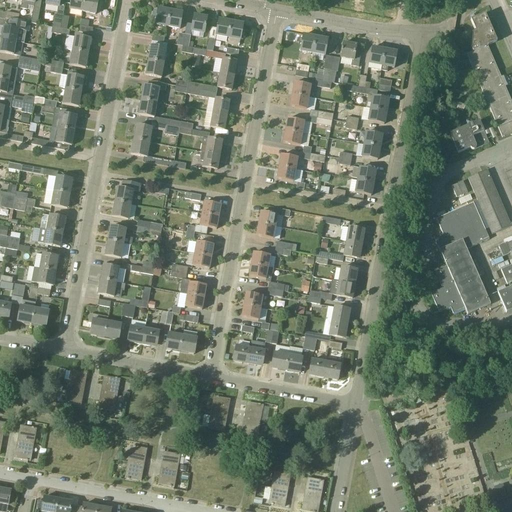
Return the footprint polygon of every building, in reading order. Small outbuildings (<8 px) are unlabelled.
[(27,11),(27,6),(34,7),(31,24),(37,25),(41,0),(22,0),(22,2),(20,10),(27,11)] [(61,29),(63,17),(66,3),(65,3),(60,2),(60,0),(46,0),(46,6),(45,12),(57,14),(57,16),(55,15),(52,28),(61,29)] [(83,13),(84,0),(71,0),(70,10),(83,13)] [(98,0),(84,0),(83,13),(95,15),(98,0)] [(170,12),(157,9),(157,11),(152,10),(150,23),(155,24),(155,25),(167,27),(170,12)] [(183,14),(170,12),(167,27),(180,30),(183,14)] [(20,15),(16,15),(6,13),(5,19),(19,22),(20,15)] [(511,103),(487,46),(496,42),(484,15),(470,21),(475,33),(473,34),(471,49),(473,53),(467,55),(503,138),(511,134),(511,103)] [(194,16),(191,32),(204,34),(207,18),(194,16)] [(9,20),(8,28),(4,27),(1,40),(16,43),(23,44),(24,44),(26,32),(29,32),(31,24),(9,20)] [(231,23),(218,20),(215,36),(228,38),(231,23)] [(244,25),(231,23),(228,38),(241,41),(244,25)] [(93,29),(83,27),(80,26),(79,33),(92,35),(93,29)] [(69,37),(70,31),(67,31),(61,29),(52,28),(48,27),(46,36),(51,36),(51,34),(69,37)] [(185,35),(179,34),(177,46),(183,47),(185,35)] [(190,36),(185,35),(183,47),(189,48),(190,43),(191,37),(190,37),(190,36)] [(152,42),(163,44),(164,38),(153,36),(152,42)] [(315,38),(303,36),(300,52),(313,54),(315,38)] [(91,40),(75,37),(73,52),(88,54),(91,40)] [(315,38),(313,54),(325,56),(328,40),(315,38)] [(0,47),(0,53),(14,56),(16,43),(1,40),(0,47)] [(215,41),(209,40),(207,52),(213,53),(215,41)] [(361,54),(355,53),(356,46),(343,43),(342,50),(341,59),(352,61),(351,67),(358,68),(361,54)] [(164,64),(167,50),(151,47),(148,62),(164,64)] [(193,55),(194,49),(189,48),(183,47),(182,53),(193,55)] [(384,51),(372,48),(368,69),(381,71),(382,66),(384,51)] [(194,49),(193,55),(205,58),(207,52),(194,49)] [(239,51),(229,49),(227,49),(226,55),(238,57),(239,51)] [(384,51),(382,66),(394,69),(397,53),(384,51)] [(88,54),(73,52),(70,66),(86,69),(88,54)] [(20,57),(18,63),(30,66),(32,60),(20,57)] [(237,63),(215,59),(213,73),(220,74),(234,77),(237,63)] [(164,64),(148,62),(145,76),(161,79),(164,64)] [(18,63),(17,69),(29,71),(30,66),(18,63)] [(0,80),(9,82),(11,69),(0,66),(0,80)] [(51,68),(50,73),(62,76),(63,70),(51,68)] [(322,82),(329,83),(331,71),(324,70),(323,77),(322,82)] [(308,73),(304,72),(296,71),(295,77),(308,79),(308,73)] [(220,74),(217,88),(218,89),(232,91),(234,77),(220,74)] [(322,82),(323,77),(317,76),(316,76),(316,75),(309,74),(308,79),(315,80),(315,81),(316,81),(322,82)] [(66,90),(81,93),(83,84),(86,84),(87,79),(84,79),(68,76),(66,90)] [(366,83),(367,77),(360,76),(358,88),(369,90),(370,84),(366,83)] [(341,77),(339,84),(347,86),(348,78),(341,77)] [(9,82),(0,80),(0,93),(6,95),(9,82)] [(315,87),(330,90),(331,84),(329,83),(322,82),(316,81),(315,87)] [(311,86),(294,83),(292,95),(309,99),(311,86)] [(391,88),(389,88),(379,86),(378,92),(390,94),(391,88)] [(157,104),(159,90),(147,87),(143,87),(141,101),(157,104)] [(187,89),(175,87),(174,93),(186,95),(187,89)] [(358,88),(352,87),(351,93),(368,96),(369,90),(358,88)] [(186,95),(206,99),(207,92),(199,91),(187,89),(186,95)] [(81,93),(66,90),(63,105),(78,108),(81,93)] [(309,99),(292,95),(290,108),(307,110),(309,99)] [(24,98),(13,96),(12,101),(24,104),(33,106),(34,98),(25,96),(24,98)] [(389,100),(372,97),(370,110),(386,112),(389,100)] [(215,100),(212,114),(227,117),(230,103),(216,100),(215,100)] [(24,104),(12,101),(10,108),(22,110),(24,104)] [(57,103),(45,101),(44,107),(56,109),(57,103)] [(141,101),(138,116),(153,118),(154,118),(157,104),(141,101)] [(33,106),(24,104),(22,110),(21,113),(32,115),(33,106)] [(386,112),(370,110),(368,122),(384,125),(386,112)] [(333,115),(310,111),(309,117),(332,121),(333,115)] [(224,131),(227,117),(212,114),(206,113),(204,127),(224,131)] [(28,125),(30,116),(24,115),(21,114),(20,124),(28,125)] [(77,118),(71,117),(61,115),(58,129),(74,132),(77,118)] [(332,121),(309,117),(308,124),(331,128),(332,121)] [(346,124),(358,126),(359,120),(347,118),(346,124)] [(304,123),(287,119),(285,132),(302,135),(304,123)] [(0,139),(16,143),(18,137),(7,135),(9,122),(8,122),(2,120),(0,120),(0,139)] [(168,127),(180,129),(181,123),(169,121),(168,127)] [(480,122),(450,135),(459,154),(471,149),(472,150),(473,151),(474,151),(490,144),(480,122)] [(192,131),(193,125),(181,123),(180,129),(192,131)] [(358,126),(346,124),(345,130),(357,132),(358,126)] [(152,129),(136,126),(133,141),(149,144),(152,129)] [(178,138),(179,134),(180,129),(168,127),(166,127),(165,135),(178,138)] [(58,129),(55,144),(71,147),(74,132),(58,129)] [(179,134),(200,138),(201,133),(192,131),(180,129),(179,134)] [(302,135),(285,132),(283,144),(300,147),(302,135)] [(382,135),(366,133),(365,139),(364,145),(380,148),(382,135)] [(209,140),(207,139),(206,145),(202,144),(200,153),(202,153),(220,157),(222,142),(209,140)] [(49,143),(38,140),(37,146),(48,148),(49,143)] [(131,155),(144,158),(146,158),(149,144),(133,141),(131,155)] [(364,145),(362,158),(377,161),(380,148),(364,145)] [(200,161),(204,162),(203,168),(217,170),(220,157),(202,153),(200,161)] [(302,154),(301,160),(324,164),(325,157),(313,155),(310,155),(302,154)] [(279,168),(295,171),(298,159),(281,156),(279,168)] [(174,162),(172,168),(185,171),(186,165),(174,162)] [(9,164),(8,169),(20,172),(21,166),(9,164)] [(315,164),(313,173),(320,174),(322,165),(315,164)] [(324,172),(334,173),(335,166),(325,164),(324,172)] [(33,168),(21,166),(20,172),(32,174),(33,168)] [(295,171),(279,168),(276,180),(293,183),(295,171)] [(351,178),(358,180),(357,181),(373,184),(375,171),(359,168),(359,169),(353,168),(351,178)] [(511,227),(486,172),(468,179),(492,235),(511,227)] [(72,180),(56,178),(54,192),(70,195),(72,180)] [(357,182),(355,193),(355,194),(371,197),(373,184),(357,181),(357,182)] [(115,203),(131,206),(135,184),(123,182),(121,189),(117,189),(115,203)] [(463,182),(452,187),(456,198),(468,193),(463,182)] [(8,185),(7,194),(16,195),(16,193),(17,187),(15,187),(11,186),(8,185)] [(169,190),(157,188),(156,194),(168,196),(169,190)] [(346,192),(334,190),(333,196),(344,198),(346,192)] [(0,202),(2,203),(14,205),(16,195),(7,194),(0,192),(0,202)] [(54,192),(51,207),(67,209),(70,195),(54,192)] [(14,205),(26,207),(28,195),(16,193),(16,195),(14,205)] [(201,196),(186,193),(185,200),(200,202),(201,196)] [(461,204),(472,200),(470,195),(459,199),(461,204)] [(14,205),(2,203),(1,209),(13,211),(14,205)] [(131,206),(115,203),(112,218),(128,221),(131,206)] [(221,206),(204,203),(202,215),(219,218),(221,206)] [(489,240),(473,204),(436,220),(443,235),(434,239),(446,266),(434,271),(442,289),(431,294),(439,313),(451,308),(454,315),(465,310),(468,316),(491,306),(467,250),(489,240)] [(13,211),(25,213),(26,207),(14,205),(13,211)] [(258,225),(275,228),(278,216),(261,213),(258,225)] [(202,215),(200,227),(208,228),(216,230),(219,218),(202,215)] [(65,219),(49,216),(49,217),(43,216),(41,230),(47,231),(63,234),(65,219)] [(341,221),(323,218),(322,224),(339,227),(341,221)] [(149,229),(161,232),(162,226),(150,224),(149,229)] [(275,228),(258,225),(256,237),(273,240),(275,228)] [(195,228),(194,233),(206,235),(208,228),(200,227),(196,226),(195,228)] [(0,227),(0,233),(7,235),(8,228),(0,227)] [(126,230),(110,227),(107,242),(123,245),(132,246),(133,239),(124,238),(126,230)] [(38,243),(44,244),(44,245),(60,248),(63,234),(47,231),(41,230),(40,230),(33,229),(31,242),(38,243)] [(161,232),(149,229),(148,235),(160,238),(161,232)] [(363,237),(361,237),(362,231),(348,229),(346,243),(362,246),(363,237)] [(7,244),(19,246),(20,240),(8,238),(7,244)] [(107,242),(105,256),(121,259),(123,245),(107,242)] [(511,242),(506,245),(505,245),(504,245),(498,247),(503,257),(503,258),(509,255),(510,254),(511,253),(511,242)] [(214,246),(197,243),(194,255),(211,258),(214,246)] [(291,252),(295,253),(297,246),(292,245),(277,243),(275,249),(291,252)] [(346,243),(343,257),(357,259),(358,254),(360,254),(362,246),(346,243)] [(291,252),(275,249),(274,255),(290,258),(291,252)] [(329,254),(317,252),(316,258),(328,260),(329,254)] [(270,256),(253,253),(251,266),(268,269),(268,268),(270,256)] [(211,258),(194,255),(189,254),(186,265),(192,266),(192,267),(209,270),(211,258)] [(56,273),(58,258),(42,255),(39,269),(34,268),(34,269),(56,273)] [(503,258),(503,257),(492,262),(494,267),(505,263),(503,258)] [(172,272),(187,274),(188,268),(173,265),(172,272)] [(100,281),(116,284),(119,269),(103,266),(100,281)] [(153,276),(154,270),(142,268),(132,266),(131,272),(153,276)] [(266,280),(267,274),(273,275),(274,270),(274,269),(272,269),(268,268),(268,269),(251,266),(249,277),(266,280)] [(511,284),(511,266),(501,271),(508,286),(511,284)] [(34,269),(31,283),(37,283),(37,284),(51,287),(53,287),(56,273),(34,269)] [(355,278),(356,278),(357,272),(341,269),(338,282),(354,285),(355,278)] [(187,274),(172,272),(171,278),(186,281),(187,274)] [(13,278),(1,276),(0,282),(12,284),(13,278)] [(116,284),(100,281),(98,295),(113,298),(115,290),(124,292),(125,286),(116,284)] [(310,282),(303,281),(301,292),(308,293),(310,282)] [(354,285),(338,282),(332,281),(329,295),(352,299),(353,293),(354,285)] [(189,283),(188,291),(180,289),(180,294),(187,295),(204,299),(206,286),(189,283)] [(284,286),(269,283),(268,289),(283,292),(284,286)] [(20,286),(14,284),(11,297),(17,298),(20,286)] [(20,286),(17,298),(23,299),(25,287),(20,286)] [(511,288),(499,294),(507,314),(511,311),(511,288)] [(51,292),(38,289),(37,295),(49,298),(51,292)] [(267,296),(268,296),(282,298),(283,292),(268,289),(267,296)] [(244,306),(260,309),(262,297),(246,294),(244,306)] [(187,295),(185,308),(202,311),(204,299),(187,295)] [(111,302),(99,300),(98,306),(110,308),(111,302)] [(148,303),(137,301),(136,301),(135,307),(147,309),(148,303)] [(0,319),(2,320),(3,318),(8,319),(11,305),(0,302),(0,319)] [(127,318),(130,306),(124,305),(122,317),(127,318)] [(130,306),(127,318),(133,319),(135,307),(130,306)] [(244,306),(241,318),(258,322),(260,309),(244,306)] [(35,309),(21,307),(18,323),(24,324),(32,325),(35,309)] [(349,317),(347,316),(348,311),(333,308),(331,322),(347,326),(349,317)] [(35,309),(32,325),(39,326),(39,327),(45,328),(48,312),(35,309)] [(199,319),(186,316),(186,317),(185,322),(197,325),(199,319)] [(414,318),(406,316),(403,332),(411,333),(414,318)] [(104,338),(107,322),(93,320),(94,318),(89,317),(89,323),(93,324),(92,325),(92,329),(90,336),(96,337),(104,338)] [(121,325),(107,323),(107,322),(104,338),(112,340),(118,341),(121,325)] [(347,326),(331,322),(328,336),(342,339),(344,333),(346,334),(347,326)] [(142,346),(145,329),(131,327),(128,341),(134,342),(133,344),(142,346)] [(254,329),(242,327),(241,333),(253,335),(254,329)] [(159,332),(145,329),(142,346),(150,347),(151,345),(156,346),(159,332)] [(197,339),(196,339),(197,334),(184,331),(183,337),(180,352),(188,354),(187,354),(194,355),(197,339)] [(317,341),(318,335),(303,332),(301,338),(305,339),(311,340),(317,341)] [(183,337),(169,334),(166,350),(172,351),(180,352),(183,337)] [(305,339),(303,350),(308,351),(311,340),(305,339)] [(314,353),(317,341),(311,340),(308,351),(314,353)] [(342,345),(332,343),(330,343),(329,349),(341,351),(342,345)] [(250,349),(236,347),(233,363),(242,364),(242,362),(248,363),(250,349)] [(250,349),(248,363),(247,365),(256,367),(256,364),(262,366),(264,352),(250,349)] [(288,356),(275,354),(271,370),(277,371),(278,370),(285,372),(288,356)] [(302,359),(288,356),(285,372),(293,373),(293,374),(299,375),(302,359)] [(340,366),(335,365),(335,361),(327,359),(326,363),(324,377),(329,378),(328,380),(337,382),(340,366)] [(324,377),(326,363),(325,363),(312,360),(309,374),(315,375),(315,378),(323,379),(324,377)] [(86,374),(75,372),(75,371),(73,371),(73,372),(71,371),(68,387),(83,390),(86,374)] [(119,380),(117,380),(117,379),(115,379),(115,380),(104,378),(101,393),(117,396),(119,380)] [(68,387),(65,403),(67,403),(67,404),(69,405),(70,404),(81,406),(83,390),(68,387)] [(101,393),(100,401),(98,409),(109,411),(109,412),(111,412),(114,412),(117,396),(101,393)] [(229,401),(218,399),(219,398),(217,397),(216,398),(214,398),(211,414),(227,416),(229,401)] [(244,420),(260,422),(263,407),(260,406),(260,405),(258,405),(258,406),(247,404),(244,420)] [(211,414),(208,429),(211,430),(211,431),(213,431),(213,430),(224,432),(227,416),(211,414)] [(260,422),(244,420),(241,435),(252,437),(252,438),(254,439),(254,438),(257,438),(260,422)] [(21,427),(18,443),(33,446),(36,430),(34,429),(32,428),(32,429),(21,427)] [(33,446),(18,443),(15,459),(26,461),(26,462),(28,462),(28,461),(30,461),(33,446)] [(144,466),(146,450),(135,448),(136,447),(133,447),(131,447),(128,463),(144,466)] [(180,456),(177,456),(177,455),(175,454),(175,455),(164,453),(161,469),(177,472),(180,456)] [(141,482),(144,466),(128,463),(125,477),(125,479),(128,479),(127,480),(129,480),(130,479),(141,482)] [(161,469),(160,477),(158,485),(169,487),(169,488),(171,488),(171,487),(174,488),(177,472),(161,469)] [(290,476),(279,474),(279,473),(277,473),(277,474),(275,473),(272,489),(287,492),(290,476)] [(323,482),(321,482),(321,481),(319,481),(308,479),(305,495),(320,498),(323,482)] [(506,498),(502,485),(494,488),(498,500),(498,501),(506,498)] [(0,511),(1,505),(8,506),(14,507),(17,496),(11,493),(11,491),(0,489),(0,511)] [(272,489),(269,505),(271,505),(271,506),(273,506),(284,508),(287,492),(272,489)] [(305,495),(303,503),(302,511),(308,511),(317,511),(320,498),(305,495)] [(41,511),(55,511),(58,500),(44,497),(41,511)] [(55,511),(70,511),(72,503),(58,500),(55,511)]
